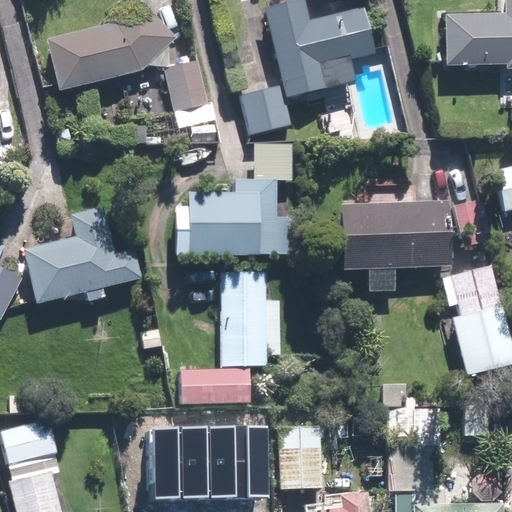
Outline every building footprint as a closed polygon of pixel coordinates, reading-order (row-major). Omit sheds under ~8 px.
[(47,38),(59,89),(140,69),(175,36),(140,0),(118,21),(47,38)] [(304,0),(299,0),(265,8),(284,85),(243,95),(251,131),(290,122),(283,96),(353,79),(348,59),(376,53),(366,8),(309,21),(304,0)] [(445,14),(446,64),(507,63),(507,67),(511,66),(511,0),(505,0),(506,13),(445,14)] [(195,63),(165,70),(174,109),(204,101),(195,63)] [(12,97),(0,100),(0,142),(23,137),(12,97)] [(177,205),(177,254),(282,254),(282,219),(275,219),(275,178),(290,178),(290,145),(255,145),(255,179),(235,179),(235,192),(189,193),(189,205),(177,205)] [(511,168),(496,172),(504,210),(511,207),(511,168)] [(471,198),(450,203),(461,247),(482,242),(471,198)] [(447,200),(342,204),(344,267),(449,264),(447,200)] [(25,250),(37,301),(140,277),(133,250),(115,254),(104,207),(71,215),(76,238),(25,250)] [(511,359),(511,355),(490,267),(451,276),(461,316),(454,318),(467,371),(511,359)] [(0,317),(1,318),(21,280),(0,268),(0,317)] [(263,273),(221,273),(221,364),(263,364),(263,273)] [(182,370),(183,400),(249,399),(248,369),(182,370)] [(418,384),(381,383),(381,406),(418,407),(418,384)] [(488,398),(466,399),(466,434),(488,434),(488,398)] [(46,421),(2,431),(10,462),(53,451),(46,421)] [(242,496),(270,495),(269,425),(241,426),(242,496)] [(321,425),(278,426),(280,489),(323,487),(321,425)] [(209,497),(242,496),(241,426),(208,427),(209,497)] [(155,497),(181,497),(179,427),(153,428),(155,497)] [(181,497),(209,497),(208,427),(179,427),(181,497)] [(60,511),(51,471),(10,481),(17,511),(60,511)] [(343,505),(314,509),(314,511),(365,511),(363,491),(341,494),(343,505)] [(500,511),(500,502),(415,504),(415,511),(500,511)]
